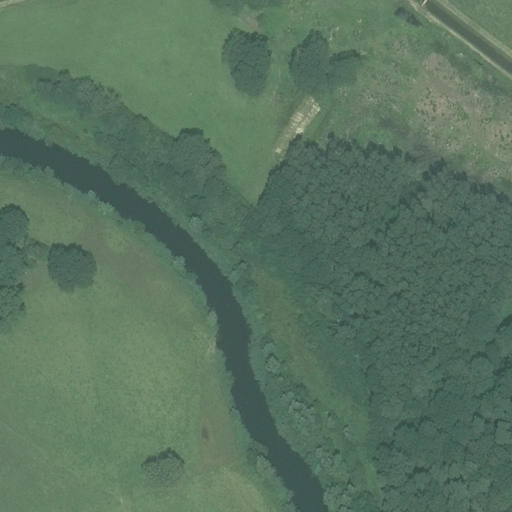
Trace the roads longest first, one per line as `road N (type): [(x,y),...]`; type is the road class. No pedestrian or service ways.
road 1 (track): [(453,390),(426,342),(165,126),(76,76),(0,60)]
road 2 (track): [(466,511),(459,445),(467,418),(453,390)]
